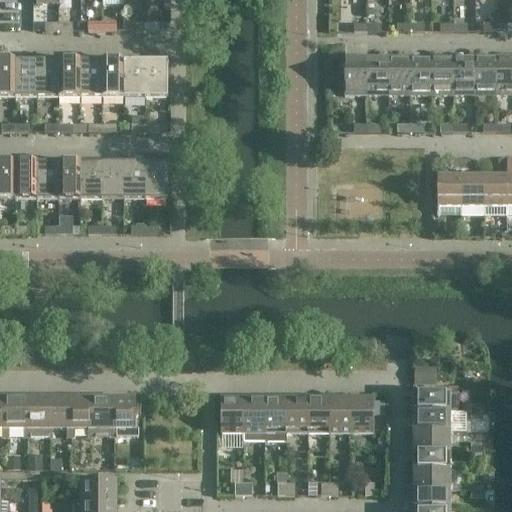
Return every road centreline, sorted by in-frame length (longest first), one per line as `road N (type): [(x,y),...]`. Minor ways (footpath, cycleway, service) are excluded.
road 1 (unknown): [(511,34),(301,33)]
road 2 (unknown): [(178,135),(0,142)]
road 3 (unknown): [(0,226),(178,225)]
